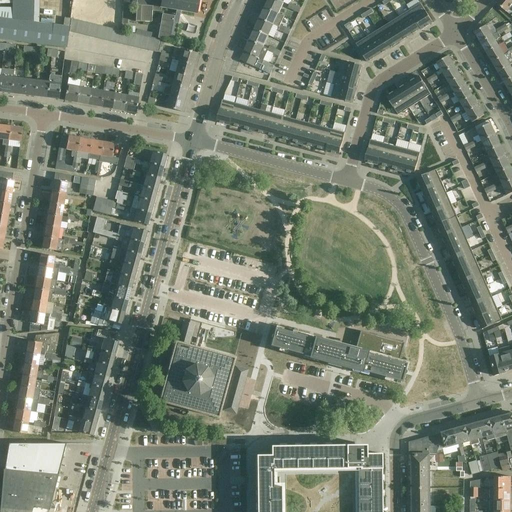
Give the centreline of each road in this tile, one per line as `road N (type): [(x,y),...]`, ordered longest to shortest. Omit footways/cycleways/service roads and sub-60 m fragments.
road 1 (residential): [(92,511),(192,140)]
road 2 (residential): [(478,403),(462,339),(408,214),(378,190),(347,181)]
road 3 (residential): [(43,113),(0,375)]
road 4 (residential): [(347,181),(376,82),(455,31)]
road 5 (residential): [(396,511),(396,432),(478,403)]
road 6 (residential): [(347,181),(192,140)]
road 7 (residential): [(192,140),(43,113)]
road 8 (residential): [(192,140),(239,0)]
